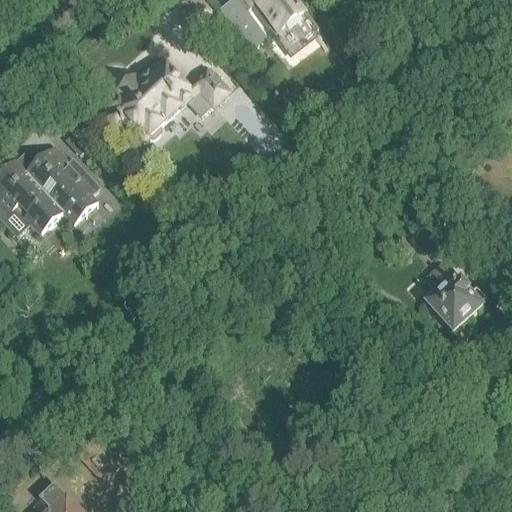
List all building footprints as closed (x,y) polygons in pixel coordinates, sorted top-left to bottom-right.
[(197,0),(170,0),(162,8),(189,36),(211,15),(197,0)] [(253,12),(291,64),(321,41),(290,0),(240,0),(251,13),(253,12)] [(236,2),(219,15),(251,56),(267,43),(236,2)] [(207,74),(187,93),(165,70),(165,71),(159,65),(138,84),(135,80),(117,97),(122,102),(100,122),(126,151),(135,142),(138,145),(139,144),(145,150),(150,145),(155,146),(162,139),(161,135),(189,109),(203,124),(230,99),(207,74)] [(412,83),(422,102),(433,96),(423,77),(412,83)] [(358,97),(368,107),(383,93),(373,83),(358,97)] [(61,224),(63,222),(73,233),(99,209),(74,182),(78,178),(55,152),(26,179),(16,168),(12,171),(61,224)] [(299,162),(292,154),(279,166),(287,174),(299,162)] [(40,243),(61,224),(12,171),(0,182),(0,226),(16,243),(29,231),(40,243)] [(448,256),(432,237),(435,235),(427,225),(413,237),(438,265),(448,256)] [(412,255),(401,243),(389,254),(400,266),(412,255)] [(427,282),(436,292),(435,293),(439,297),(424,310),(453,341),(484,313),(480,310),(485,305),(476,296),(471,300),(442,268),(427,282)] [(161,297),(147,283),(138,292),(151,307),(161,297)] [(210,324),(201,314),(182,332),(191,342),(210,324)] [(81,381),(89,373),(81,364),(72,372),(81,381)] [(79,462),(106,490),(128,468),(101,441),(79,462)] [(71,511),(63,504),(66,501),(55,489),(38,506),(43,511),(71,511)]
